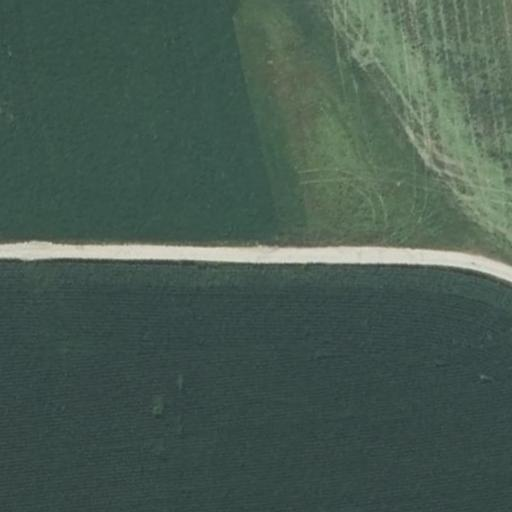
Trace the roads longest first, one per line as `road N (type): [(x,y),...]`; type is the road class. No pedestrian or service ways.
road 1 (track): [(511,278),(392,254),(0,256)]
road 2 (track): [(302,0),(502,273)]
